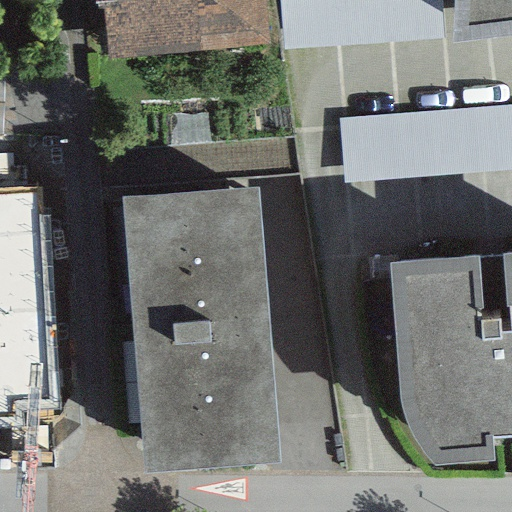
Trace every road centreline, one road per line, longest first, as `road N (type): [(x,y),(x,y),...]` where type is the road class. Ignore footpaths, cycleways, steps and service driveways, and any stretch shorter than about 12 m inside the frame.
road 1 (residential): [(61,0),(96,500)]
road 2 (residential): [(96,500),(511,501)]
